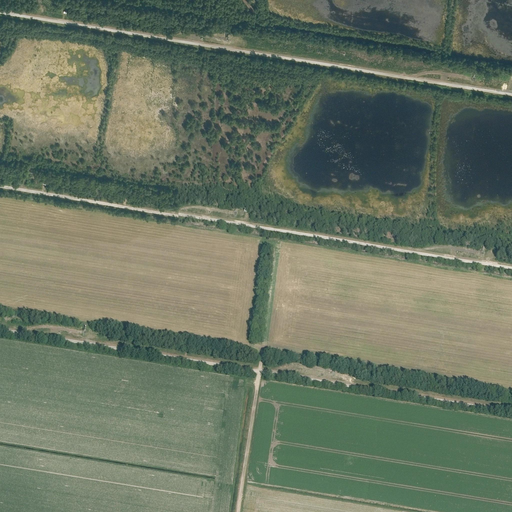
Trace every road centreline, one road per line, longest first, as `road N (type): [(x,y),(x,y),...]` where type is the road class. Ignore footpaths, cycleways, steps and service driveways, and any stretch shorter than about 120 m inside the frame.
road 1 (track): [(0,8),(511,92)]
road 2 (track): [(511,267),(0,184)]
road 3 (track): [(0,328),(511,410)]
road 4 (track): [(236,511),(278,246)]
